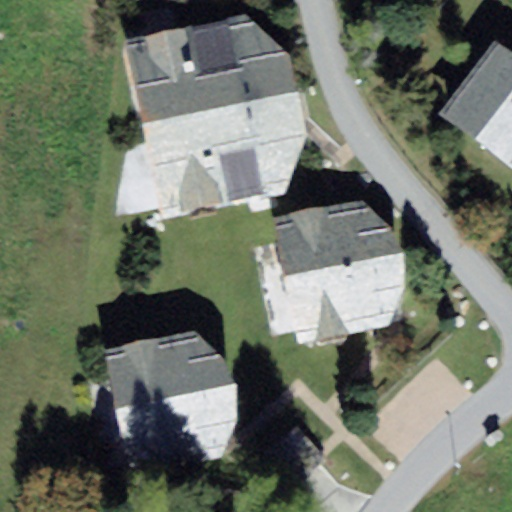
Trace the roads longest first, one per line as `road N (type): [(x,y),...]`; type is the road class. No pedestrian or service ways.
road 1 (residential): [(511,321),(361,133),(333,76),(315,0)]
road 2 (residential): [(511,390),(387,511)]
